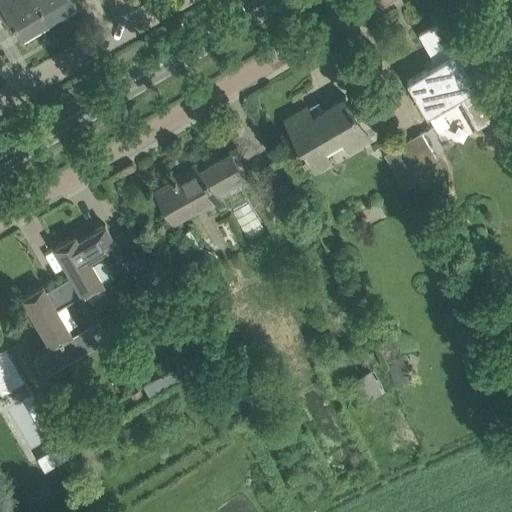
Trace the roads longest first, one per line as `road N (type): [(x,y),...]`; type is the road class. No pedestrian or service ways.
road 1 (residential): [(0,219),(373,0)]
road 2 (secondary): [(0,157),(272,0)]
road 3 (residential): [(0,106),(181,0)]
